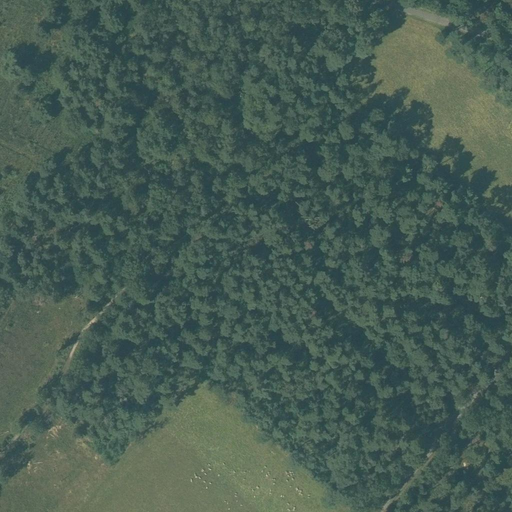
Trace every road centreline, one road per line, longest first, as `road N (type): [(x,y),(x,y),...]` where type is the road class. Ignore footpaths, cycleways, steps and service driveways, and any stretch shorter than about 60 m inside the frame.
road 1 (unclassified): [(375,511),(511,351)]
road 2 (unclassified): [(377,0),(511,45)]
